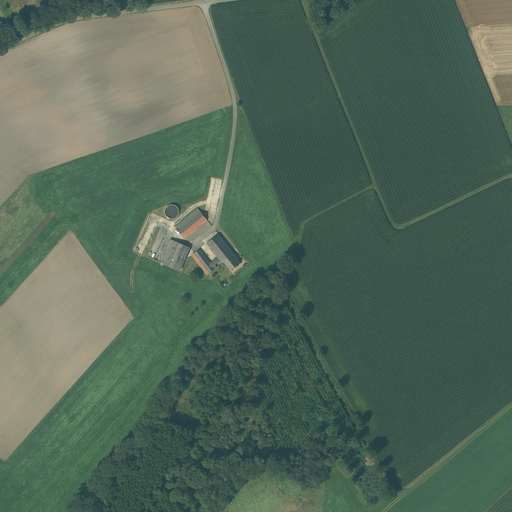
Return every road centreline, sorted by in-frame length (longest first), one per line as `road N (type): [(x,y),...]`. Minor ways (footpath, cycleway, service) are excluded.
road 1 (track): [(300,0),(391,223),(407,224),(511,175)]
road 2 (unclassified): [(217,0),(65,17),(0,48)]
